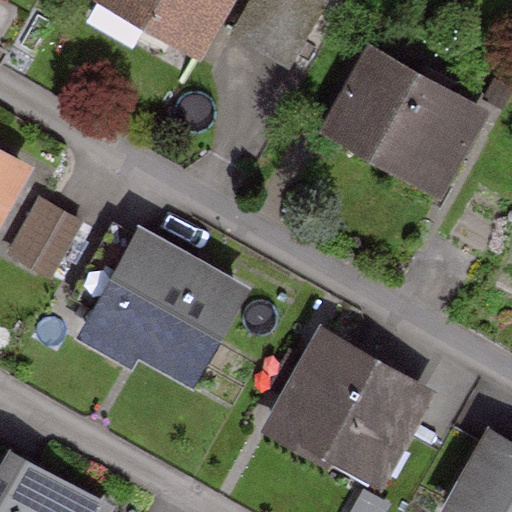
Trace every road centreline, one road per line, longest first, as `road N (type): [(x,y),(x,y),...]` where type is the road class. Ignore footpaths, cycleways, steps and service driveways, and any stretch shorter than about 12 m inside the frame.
road 1 (residential): [(0,81),(511,372)]
road 2 (residential): [(0,388),(225,511)]
